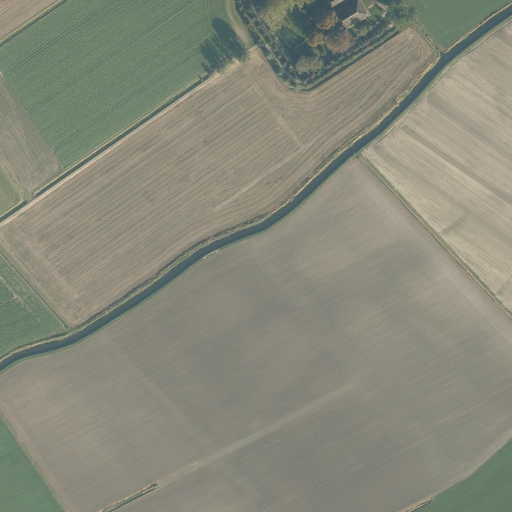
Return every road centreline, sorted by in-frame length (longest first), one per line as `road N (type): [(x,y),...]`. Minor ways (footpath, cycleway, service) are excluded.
road 1 (track): [(0,224),(255,45),(271,48),(290,77),(310,78),(394,20),(383,0)]
road 2 (track): [(356,153),(452,59),(511,14)]
